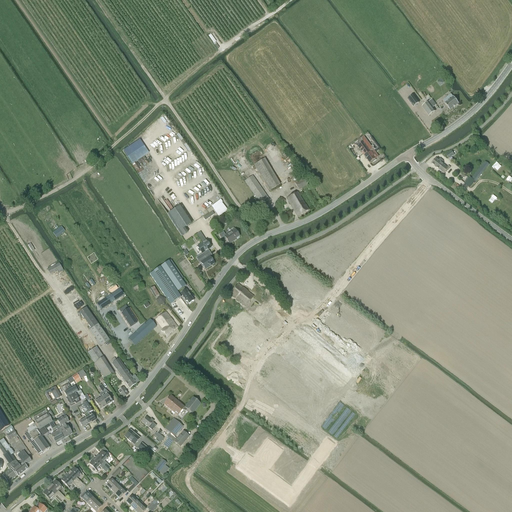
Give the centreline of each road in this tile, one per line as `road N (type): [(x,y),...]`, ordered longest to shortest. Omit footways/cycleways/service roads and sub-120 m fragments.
road 1 (tertiary): [(0,497),(125,406),(243,249),(339,202),(406,154)]
road 2 (track): [(290,0),(72,180),(0,217)]
road 3 (track): [(211,511),(187,477),(290,323),(271,303)]
road 4 (track): [(5,215),(134,396)]
road 5 (track): [(284,229),(276,214),(238,207),(163,103)]
road 6 (tertiary): [(406,154),(470,113),(511,62)]
road 7 (tertiary): [(511,239),(426,178),(406,154)]
